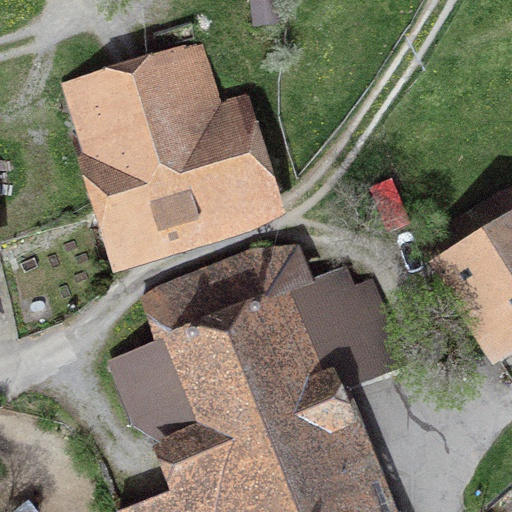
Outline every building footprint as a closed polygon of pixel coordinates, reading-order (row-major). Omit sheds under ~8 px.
[(253,0),(255,21),(275,19),(273,0),(253,0)] [(72,91),(118,240),(275,192),(249,111),(217,121),(196,53),(72,91)] [(391,179),(368,188),(387,233),(410,223),(391,179)] [(511,338),(511,192),(506,194),(435,239),(501,345),(511,338)] [(213,474),(228,511),(364,511),(318,396),(389,369),(358,288),(352,290),(344,268),(280,293),(263,249),(143,295),(160,339),(114,357),(141,427),(163,444),(180,485),(117,510),(117,511),(196,511),(185,485),(213,474)]
